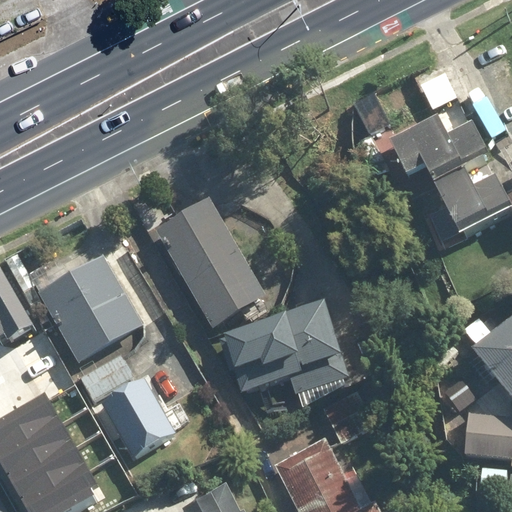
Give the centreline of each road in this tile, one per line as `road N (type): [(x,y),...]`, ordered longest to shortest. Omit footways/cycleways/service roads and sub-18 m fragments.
road 1 (primary): [(402,0),(0,201)]
road 2 (primary): [(0,115),(231,0)]
